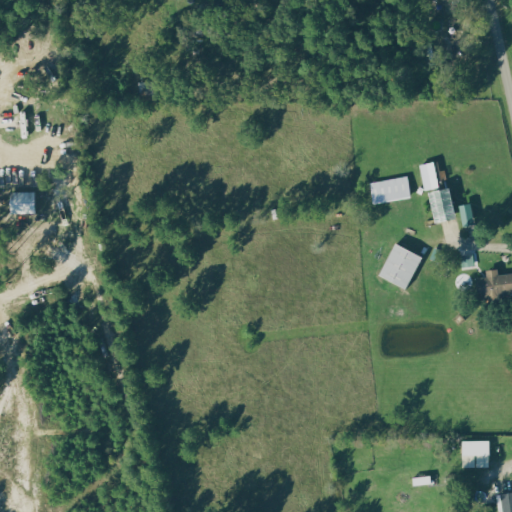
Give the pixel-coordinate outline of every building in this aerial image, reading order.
[(411,198),(408,177),(369,183),(373,204),(411,198)] [(453,218),(448,189),(427,193),(432,222),(453,218)] [(43,213),(43,191),(16,191),(16,213),(43,213)] [(462,227),(473,225),(470,205),(458,207),(462,227)] [(421,258),(393,245),(377,277),(404,291),(421,258)] [(511,273),(498,275),(497,270),(485,271),(486,277),(475,279),(477,303),(511,299),(511,273)] [(489,467),(490,440),(461,440),(460,467),(489,467)] [(511,511),(511,492),(500,494),(502,511),(511,511)]
